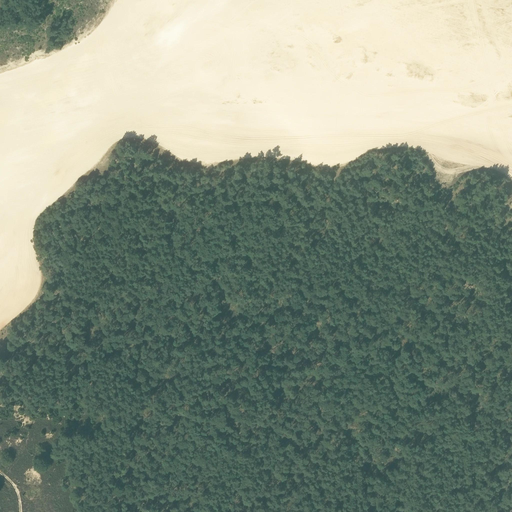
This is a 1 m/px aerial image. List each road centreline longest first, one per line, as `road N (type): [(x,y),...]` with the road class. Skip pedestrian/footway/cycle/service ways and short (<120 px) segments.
road 1 (track): [(511,170),(463,139),(430,133),(261,128),(149,110),(42,136),(0,155)]
road 2 (track): [(0,255),(122,114),(204,0)]
